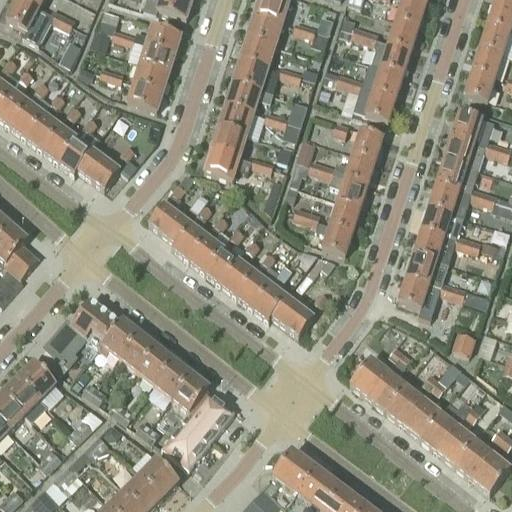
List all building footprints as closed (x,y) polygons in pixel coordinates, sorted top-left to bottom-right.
[(37,17),(45,0),(18,0),(15,6),(37,17)] [(148,0),(143,19),(156,23),(157,18),(184,27),(191,7),(167,0),(148,0)] [(262,0),(258,0),(252,22),(280,31),(288,8),(262,0)] [(348,0),(345,10),(360,15),(364,0),(365,0),(377,4),(377,0),(348,0)] [(390,0),(390,1),(402,5),(424,13),(428,0),(390,0)] [(511,0),(496,0),(493,9),(511,14),(511,0)] [(402,5),(394,29),(417,36),(424,13),(402,5)] [(3,28),(24,39),(20,46),(36,54),(49,30),(57,34),(59,29),(57,28),(60,23),(50,17),(47,23),(37,17),(15,6),(3,28)] [(511,14),(493,9),(486,32),(509,40),(511,40),(511,14)] [(252,22),(244,45),(273,54),(280,31),(252,22)] [(59,29),(57,34),(67,40),(72,29),(60,23),(57,28),(59,29)] [(343,25),(340,35),(351,38),(354,29),(343,25)] [(295,29),(292,39),(292,40),(301,43),(304,32),(295,29)] [(394,29),(387,52),(409,60),(417,36),(394,29)] [(304,32),(301,43),(312,47),(316,36),(304,32)] [(486,32),(478,55),(501,62),(509,40),(486,32)] [(134,43),(133,49),(144,52),(173,62),(179,42),(150,33),(147,43),(135,40),(134,43)] [(351,41),(349,47),(360,50),(361,51),(365,39),(353,35),(351,41)] [(112,42),(110,48),(121,51),(124,40),(114,37),(112,42)] [(340,37),(337,44),(347,47),(349,47),(351,41),(340,37)] [(94,47),(93,53),(108,57),(109,51),(110,48),(112,42),(98,38),(97,38),(94,47)] [(365,39),(361,51),(372,54),(373,55),(375,49),(377,43),(366,39),(365,39)] [(124,40),(121,51),(131,54),(133,49),(134,43),(124,40)] [(244,45),(237,68),(266,77),(270,63),(273,54),(244,45)] [(58,70),(69,76),(80,54),(69,48),(58,70)] [(374,59),(370,73),(379,76),(402,83),(409,60),(387,52),(375,49),(373,55),(372,54),(374,59)] [(144,52),(138,72),(167,81),(173,62),(144,52)] [(478,55),(470,79),(494,86),(501,62),(478,55)] [(0,78),(0,111),(11,97),(18,87),(18,86),(10,80),(16,73),(7,66),(1,75),(2,76),(0,78)] [(237,68),(230,90),(259,99),(259,98),(266,77),(237,68)] [(138,72),(132,91),(161,100),(167,81),(138,72)] [(370,73),(362,96),(371,99),(394,107),(402,83),(379,76),(370,73)] [(89,90),(93,79),(80,74),(76,85),(89,90)] [(278,85),(287,88),(290,77),(281,74),(278,85)] [(102,75),(98,86),(109,89),(113,79),(102,75)] [(324,76),(320,88),(333,92),(337,80),(324,76)] [(290,77),(287,88),(298,91),(300,85),(302,81),(301,81),(290,77)] [(11,97),(0,111),(0,127),(8,134),(26,109),(19,103),(26,93),(32,85),(23,78),(18,86),(18,87),(11,97)] [(113,79),(109,89),(120,93),(123,82),(113,79)] [(470,79),(463,102),(486,110),(494,86),(470,79)] [(336,87),(334,93),(345,97),(346,97),(350,84),(338,81),(336,87)] [(350,84),(346,97),(357,101),(358,102),(360,96),(362,90),(362,88),(350,84)] [(39,90),(33,98),(34,99),(41,104),(47,96),(39,90)] [(230,90),(223,112),(252,121),(257,107),(267,110),(270,101),(259,98),(259,99),(230,90)] [(132,91),(125,111),(155,120),(161,100),(132,91)] [(357,101),(351,119),(364,124),(386,131),(394,107),(371,99),(362,96),(360,96),(358,102),(357,101)] [(26,109),(8,134),(24,145),(50,111),(49,110),(41,104),(34,99),(26,109)] [(50,111),(24,145),(39,156),(57,132),(50,126),(57,116),(58,117),(64,109),(55,102),(49,110),(50,111)] [(223,112),(216,135),(245,144),(252,121),(223,112)] [(72,114),(66,122),(73,128),(80,120),(72,114)] [(263,130),(273,133),(276,122),(267,119),(263,130)] [(457,120),(449,144),(472,152),(485,156),(487,150),(492,132),(484,129),(480,128),(457,120)] [(276,122),(273,133),(284,136),(286,130),(288,125),(276,122)] [(88,126),(82,134),(90,140),(95,132),(88,126)] [(348,133),(336,130),(332,143),(343,146),(348,133)] [(57,132),(39,156),(56,169),(74,144),(57,132)] [(74,144),(56,169),(73,182),(77,177),(91,157),(99,147),(90,140),(82,134),(74,144)] [(216,135),(209,158),(238,167),(245,144),(216,135)] [(358,140),(351,164),(373,171),(381,147),(358,140)] [(449,144),(442,168),(477,179),(483,162),(485,156),(472,152),(449,144)] [(485,156),(483,162),(492,165),(494,159),(496,160),(498,154),(487,150),(485,156)] [(126,154),(120,162),(128,168),(134,160),(126,154)] [(494,159),(492,165),(506,169),(508,160),(509,157),(498,154),(496,160),(494,159)] [(91,157),(77,177),(103,197),(104,197),(118,177),(91,157)] [(209,158),(202,181),(231,190),(238,167),(209,158)] [(299,158),(296,169),(309,174),(311,168),(312,163),(299,158)] [(252,164),(249,175),(259,178),(262,168),(252,164)] [(335,176),(332,184),(343,187),(366,195),(373,171),(351,164),(347,176),(335,172),(334,176),(335,176)] [(262,168),(259,178),(261,178),(264,179),(270,181),(271,176),(273,171),(262,168)] [(309,174),(306,181),(318,185),(323,172),(311,168),(309,174)] [(442,168),(434,191),(468,202),(470,203),(472,197),(477,179),(442,168)] [(296,169),(292,181),(305,186),(306,181),(309,174),(296,169)] [(323,172),(318,185),(319,185),(330,189),(332,184),(335,176),(334,176),(323,172)] [(330,189),(328,194),(340,198),(336,211),(358,218),(366,195),(343,187),(332,184),(330,189)] [(434,191),(427,215),(450,222),(462,226),(468,208),(467,208),(466,208),(468,202),(434,191)] [(176,192),(148,231),(174,251),(189,232),(171,218),(178,208),(176,206),(183,197),(176,192)] [(470,203),(468,208),(479,212),(483,201),(472,197),(470,203)] [(483,201),(479,212),(491,216),(494,204),(483,201)] [(197,204),(188,216),(196,222),(197,222),(204,212),(206,210),(197,204)] [(328,234),(351,242),(358,218),(336,211),(328,234)] [(204,212),(197,222),(203,227),(210,217),(204,212)] [(427,215),(419,238),(442,246),(442,245),(455,249),(457,243),(462,226),(450,222),(427,215)] [(294,217),(290,228),(302,232),(306,220),(294,217)] [(306,220),(302,232),(314,236),(316,230),(318,224),(306,220)] [(0,244),(9,234),(0,225),(0,244)] [(205,243),(187,267),(203,279),(221,255),(213,249),(227,231),(219,225),(205,243)] [(314,236),(314,238),(325,242),(321,257),(337,263),(343,265),(351,242),(328,234),(316,230),(314,236)] [(174,251),(171,255),(187,267),(205,243),(189,232),(174,251)] [(0,277),(3,275),(6,277),(19,288),(37,268),(21,254),(26,248),(9,234),(0,244),(0,277)] [(235,237),(228,245),(236,251),(243,243),(235,237)] [(419,238),(412,262),(434,269),(447,273),(453,255),(455,249),(442,245),(442,246),(419,238)] [(455,249),(453,255),(462,258),(464,253),(467,254),(469,246),(457,243),(455,249)] [(464,253),(462,258),(476,263),(480,250),(469,246),(467,254),(464,253)] [(251,249),(244,257),(252,263),(259,255),(251,249)] [(482,249),(479,257),(493,262),(496,254),(495,254),(495,253),(482,249)] [(221,255),(203,279),(219,292),(237,267),(221,255)] [(253,279),(235,304),(251,316),(269,292),(276,282),(266,275),(274,265),(267,260),(253,279)] [(412,262),(404,285),(427,292),(440,296),(442,290),(447,273),(434,269),(412,262)] [(319,265),(306,282),(312,286),(325,270),(319,265)] [(237,267),(219,292),(235,304),(253,279),(237,267)] [(269,292),(251,316),(267,328),(270,325),(269,324),(285,304),(276,297),(290,279),(283,273),(269,292)] [(22,291),(19,288),(6,277),(0,284),(0,286),(15,299),(22,291)] [(404,285),(396,309),(419,316),(427,292),(404,285)] [(0,300),(8,308),(15,299),(0,286),(0,300)] [(440,296),(437,303),(450,306),(454,293),(442,290),(440,296)] [(454,293),(450,306),(462,309),(463,303),(465,297),(454,293)] [(319,301),(313,310),(319,315),(326,306),(319,301)] [(285,304),(269,324),(270,325),(271,324),(297,344),(312,325),(285,304)] [(66,330),(43,358),(44,358),(40,363),(59,384),(75,363),(72,361),(84,345),(97,356),(101,352),(117,331),(88,308),(69,333),(66,330)] [(117,331),(101,352),(97,356),(105,362),(108,358),(117,365),(137,340),(120,327),(117,331)] [(135,379),(154,354),(137,340),(117,365),(135,379)] [(473,348),(457,343),(451,359),(467,364),(473,348)] [(152,393),(172,368),(154,354),(135,379),(152,393)] [(402,361),(394,354),(386,364),(394,370),(402,361)] [(387,379),(367,405),(371,409),(382,417),(382,418),(384,419),(405,392),(395,385),(409,366),(402,361),(394,370),(387,379)] [(349,391),(351,393),(362,402),(367,405),(387,379),(370,365),(349,391)] [(170,407),(190,382),(172,368),(152,393),(170,407)] [(16,385),(39,408),(55,393),(32,370),(16,385)] [(437,387),(401,432),(418,446),(439,420),(431,413),(437,404),(436,403),(457,377),(450,371),(437,386),(437,387)] [(511,374),(504,372),(502,380),(511,383),(511,374)] [(405,392),(384,419),(396,428),(401,432),(437,387),(437,386),(429,380),(414,400),(405,392)] [(188,421),(205,399),(207,396),(190,382),(170,407),(188,421)] [(16,385),(1,401),(24,424),(30,431),(46,415),(39,408),(16,385)] [(88,407),(96,397),(87,391),(80,400),(88,407)] [(96,397),(88,407),(97,413),(104,403),(96,397)] [(205,399),(188,421),(159,457),(187,479),(233,421),(205,399)] [(0,431),(8,439),(24,424),(1,401),(0,401),(0,431)] [(456,418),(464,424),(472,414),(464,408),(456,418)] [(106,419),(115,426),(126,433),(134,421),(115,409),(106,419)] [(439,420),(418,446),(436,460),(456,433),(464,424),(456,418),(447,411),(440,420),(439,420)] [(472,414),(464,424),(472,431),(480,420),(472,414)] [(74,436),(83,444),(90,437),(81,428),(74,436)] [(142,445),(149,435),(141,429),(133,439),(142,445)] [(456,433),(436,460),(453,473),(474,447),(456,433)] [(110,434),(102,444),(108,449),(116,447),(121,442),(110,434)] [(149,435),(142,445),(150,451),(157,442),(149,435)] [(490,446),(498,452),(506,442),(499,435),(490,446)] [(75,452),(83,444),(74,436),(66,443),(75,452)] [(511,446),(506,442),(498,452),(506,458),(511,450),(511,446)] [(89,451),(98,460),(105,452),(97,444),(89,451)] [(474,447),(453,473),(470,487),(491,460),(474,447)] [(91,467),(98,460),(89,451),(82,459),(91,467)] [(43,466),(52,475),(60,467),(51,459),(43,466)] [(82,459),(67,474),(75,483),(91,467),(82,459)] [(317,477),(292,459),(292,460),(273,485),(274,487),(260,498),(274,511),(363,511),(342,496),(317,477)] [(491,460),(470,487),(489,502),(489,501),(509,475),(491,460)] [(45,482),(52,475),(43,466),(36,473),(45,482)] [(138,482),(161,505),(176,490),(153,467),(138,482)] [(59,482),(68,491),(75,483),(67,474),(59,482)] [(53,505),(68,491),(59,482),(52,489),(45,496),(53,505)] [(135,511),(154,511),(161,505),(138,482),(122,498),(135,511)] [(55,511),(58,510),(53,505),(45,496),(28,511),(55,511)] [(5,504),(12,511),(15,511),(21,506),(12,497),(5,504)] [(135,511),(122,498),(107,511),(135,511)] [(274,511),(260,498),(251,508),(254,511),(274,511)]
